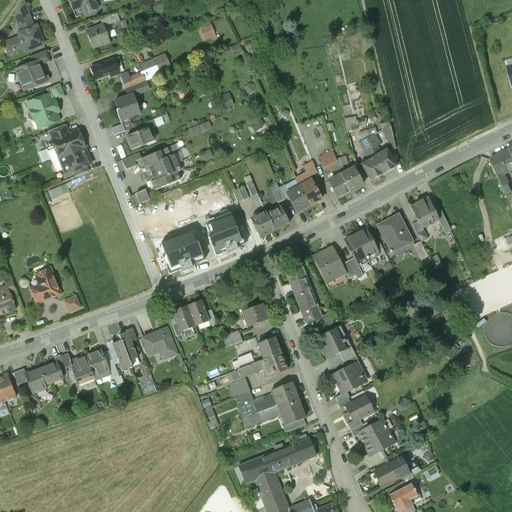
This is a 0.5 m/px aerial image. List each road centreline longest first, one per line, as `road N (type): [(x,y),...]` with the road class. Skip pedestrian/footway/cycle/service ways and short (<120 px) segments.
road 1 (residential): [(45,0),(161,294)]
road 2 (tertiary): [(261,257),(511,129)]
road 3 (residential): [(261,257),(363,511)]
road 4 (tertiary): [(0,352),(161,294)]
